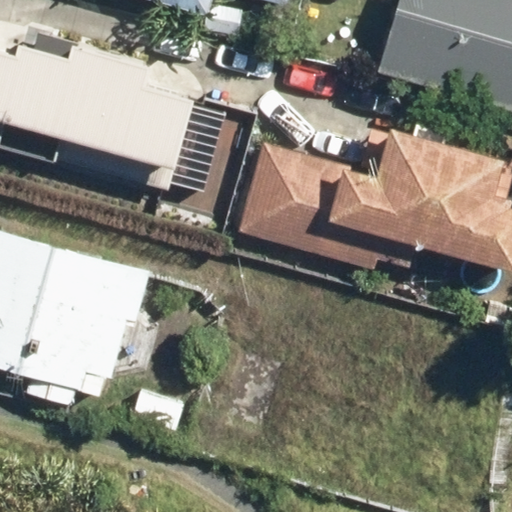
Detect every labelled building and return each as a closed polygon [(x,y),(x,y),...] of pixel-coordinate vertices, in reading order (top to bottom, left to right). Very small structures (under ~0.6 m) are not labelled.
[(152,0),(204,14),(207,0),(152,0)] [(511,0),(394,0),(376,68),(511,104),(511,0)] [(0,54),(0,149),(165,196),(172,167),(173,167),(198,79),(73,45),(69,59),(22,46),(18,59),(0,54)] [(370,125),(359,164),(264,138),(238,228),(372,266),(376,254),(408,263),(416,235),(511,262),(511,208),(509,207),(511,196),(511,190),(508,189),(511,174),(511,154),(392,120),(389,130),(370,125)] [(0,361),(33,370),(28,389),(78,402),(88,366),(111,372),(125,320),(134,322),(149,263),(0,223),(0,361)]
